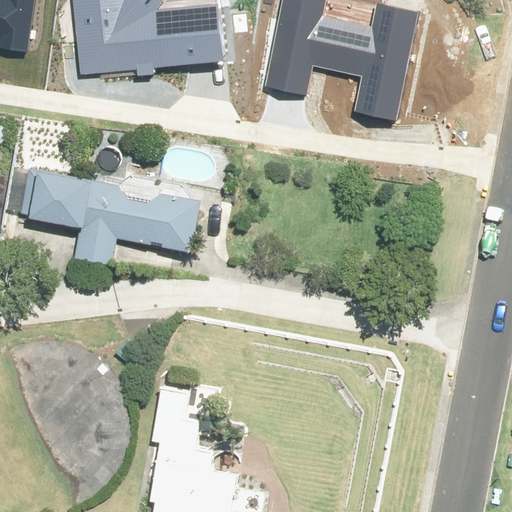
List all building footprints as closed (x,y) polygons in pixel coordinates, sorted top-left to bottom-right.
[(0,0),(0,51),(32,57),(41,0),(0,0)] [(77,0),(86,75),(230,58),(223,5),(172,11),(170,0),(77,0)] [(286,0),(263,91),(306,102),(315,66),(364,78),(356,114),(398,124),(424,22),(378,11),(373,30),(327,19),(331,0),(286,0)] [(123,187),(105,183),(31,169),(22,213),(66,222),(65,228),(82,231),(77,259),(114,266),(115,262),(119,238),(194,253),(204,202),(166,194),(151,203),(130,200),(123,187)] [(197,440),(198,429),(201,416),(185,414),(189,385),(163,381),(154,437),(161,438),(153,483),(153,488),(152,496),(157,497),(154,511),(253,511),(254,507),(234,503),(239,468),(212,464),(215,443),(197,440)]
